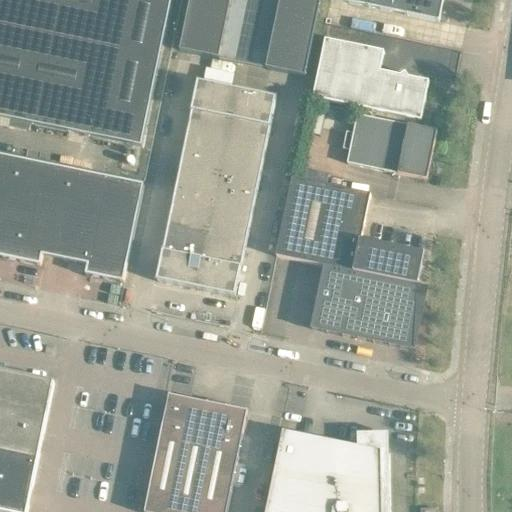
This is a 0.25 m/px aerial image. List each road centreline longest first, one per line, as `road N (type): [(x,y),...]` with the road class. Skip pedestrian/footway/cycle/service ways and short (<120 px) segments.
road 1 (unclassified): [(473,403),(0,309)]
road 2 (unclassified): [(473,403),(511,74)]
